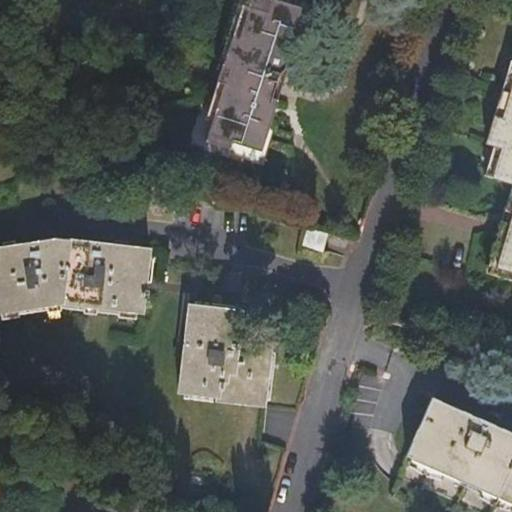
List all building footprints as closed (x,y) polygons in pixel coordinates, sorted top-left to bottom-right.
[(227,68),(219,65),(214,82),(222,84),(212,115),(206,135),(204,142),(228,150),(230,143),(253,150),(271,93),(279,67),(281,66),(282,64),(283,63),(285,55),(271,51),(274,41),(288,45),(291,46),(296,30),(297,29),(291,27),(297,7),(290,5),(291,0),(247,0),(246,7),(240,5),(230,38),(227,47),(226,49),(230,57),(227,68)] [(235,0),(225,36),(230,38),(240,5),(246,7),(247,0),(235,0)] [(310,6),(291,0),(290,5),(297,7),(291,27),(297,29),(296,30),(302,31),(310,6)] [(285,55),(288,45),(274,41),(271,51),(285,55)] [(225,47),(219,65),(227,68),(230,57),(226,49),(227,47),(225,47)] [(287,64),(283,63),(282,64),(281,66),(279,67),(271,93),(277,95),(287,64)] [(511,77),(491,147),(499,150),(490,179),(511,185),(511,209),(495,269),(511,273),(511,77)] [(222,84),(214,82),(205,113),(212,115),(222,84)] [(251,157),(253,150),(230,143),(228,150),(251,157)] [(320,252),(326,232),(307,226),(302,246),(320,252)] [(0,311),(55,304),(140,314),(142,300),(146,300),(147,290),(142,290),(146,251),(65,241),(66,245),(52,244),(51,241),(0,248),(0,311)] [(193,311),(193,308),(186,308),(176,395),(183,396),(183,393),(214,398),(214,401),(263,408),(263,401),(262,401),(266,353),(269,353),(269,346),(236,342),(240,314),(233,313),(232,315),(193,311)] [(511,505),(511,436),(431,401),(405,458),(511,505)]
